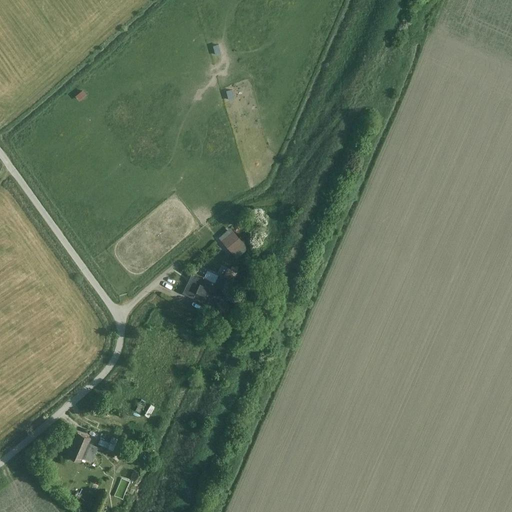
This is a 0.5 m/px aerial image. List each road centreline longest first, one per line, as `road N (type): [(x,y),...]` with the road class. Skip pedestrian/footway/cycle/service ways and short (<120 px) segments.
road 1 (unclassified): [(0,152),(116,315),(123,341),(103,377),(0,464)]
road 2 (track): [(441,0),(320,285)]
road 3 (track): [(423,42),(400,44),(303,163)]
